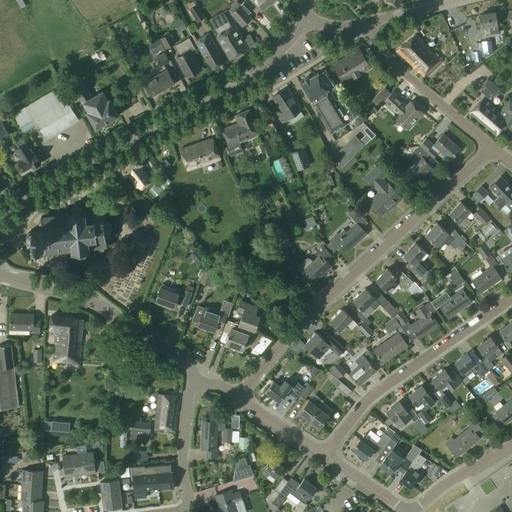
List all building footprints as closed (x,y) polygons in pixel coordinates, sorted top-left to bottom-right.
[(195,4),(192,0),(187,3),(190,8),(189,9),(197,22),(204,17),(196,4),(195,4)] [(240,5),(236,0),(227,8),(231,13),(230,13),(242,27),(252,19),(248,14),(241,5),(240,5)] [(245,0),(241,5),(248,14),(254,9),(245,0)] [(251,0),(262,12),(275,0),(251,0)] [(232,27),(223,11),(209,19),(219,35),(216,36),(230,59),(249,48),(235,25),(232,27)] [(497,25),(495,12),(479,15),(482,27),(483,27),(484,35),(490,34),(489,26),(497,25)] [(173,22),(178,32),(186,28),(181,18),(173,22)] [(176,43),(170,33),(160,38),(166,49),(176,43)] [(225,62),(209,33),(195,41),(211,70),(225,62)] [(435,54),(416,35),(397,51),(424,77),(442,60),(436,53),(435,54)] [(195,49),(189,38),(176,45),(181,55),(176,58),(187,77),(201,69),(191,51),(195,49)] [(493,52),(491,40),(482,41),(482,42),(477,43),(478,51),(473,52),(474,62),(474,63),(475,67),(482,62),(481,61),(485,59),(485,57),(491,56),(490,52),(493,52)] [(371,67),(360,49),(334,65),(345,82),(354,77),(355,78),(361,74),(360,73),(371,67)] [(170,61),(165,52),(154,58),(160,67),(170,61)] [(175,83),(167,69),(144,82),(152,97),(175,83)] [(332,80),(326,69),(319,73),(318,72),(300,83),(330,133),(348,122),(348,121),(358,116),(347,98),(345,99),(341,92),(340,92),(333,80),(332,80)] [(500,90),(488,80),(480,89),(491,99),(500,90)] [(91,97),(83,81),(73,87),(96,128),(119,115),(109,98),(107,99),(103,90),(91,97)] [(79,120),(59,86),(13,114),(24,132),(36,125),(45,141),(79,120)] [(301,109),(287,87),(273,96),(276,101),(271,104),(282,122),(301,109)] [(379,106),(383,101),(391,93),(385,87),(373,100),(379,106)] [(393,91),(391,93),(383,101),(398,115),(396,117),(409,128),(423,113),(410,101),(405,107),(395,97),(397,95),(393,91)] [(495,118),(500,112),(484,98),(471,114),(488,129),(497,120),(495,118)] [(502,109),(500,112),(495,118),(497,120),(488,129),(495,135),(505,124),(509,128),(511,123),(511,103),(509,101),(502,109)] [(238,123),(222,129),(230,146),(228,147),(228,148),(226,149),(228,153),(230,153),(232,156),(243,151),(240,142),(259,134),(249,109),(235,115),(238,123)] [(0,137),(8,134),(0,115),(0,137)] [(367,126),(364,129),(372,138),(375,135),(367,126)] [(269,138),(267,134),(259,138),(268,158),(276,155),(273,148),(278,145),(273,136),(269,138)] [(367,134),(360,140),(365,145),(371,139),(367,134)] [(460,149),(444,134),(434,145),(450,160),(460,149)] [(25,143),(22,137),(21,137),(22,138),(14,143),(13,143),(17,149),(15,150),(21,160),(18,161),(19,162),(15,164),(20,172),(24,170),(24,171),(32,166),(33,168),(41,162),(40,161),(34,152),(27,142),(25,143)] [(220,159),(212,138),(181,149),(188,170),(220,159)] [(432,143),(426,138),(419,145),(430,155),(433,157),(437,153),(430,146),(432,143)] [(362,142),(340,163),(336,166),(339,169),(365,145),(362,142)] [(430,155),(419,145),(411,153),(417,160),(403,173),(415,186),(433,169),(425,160),(430,155)] [(310,165),(303,147),(291,152),(298,170),(310,165)] [(378,152),(372,158),(375,161),(381,155),(378,152)] [(143,164),(136,155),(118,169),(124,178),(126,176),(135,188),(151,176),(142,164),(143,164)] [(358,160),(355,157),(354,156),(338,171),(342,175),(358,160)] [(173,161),(169,158),(167,161),(165,159),(160,166),(166,171),(172,164),(171,163),(173,161)] [(386,174),(378,165),(365,177),(373,186),(374,185),(380,192),(367,203),(376,212),(378,210),(382,215),(396,202),(397,203),(401,198),(393,189),(393,190),(382,178),(386,174)] [(338,184),(334,173),(327,176),(331,187),(338,184)] [(165,174),(156,183),(149,190),(155,196),(162,190),(171,181),(165,174)] [(511,209),(511,208),(511,188),(501,176),(490,186),(499,196),(495,201),(501,207),(506,203),(511,209)] [(476,204),(488,193),(481,186),(473,194),(474,195),(471,198),(476,204)] [(471,210),(461,201),(450,213),(465,227),(470,221),(465,216),(471,210)] [(84,211),(83,212),(83,211),(83,210),(82,209),(81,208),(81,207),(80,207),(79,206),(78,206),(76,206),(75,206),(74,206),(73,207),(72,208),(71,209),(71,210),(71,211),(70,211),(70,213),(59,215),(59,213),(59,214),(58,214),(57,215),(52,215),(51,215),(51,216),(49,216),(49,215),(49,214),(48,214),(48,213),(47,213),(46,213),(45,213),(45,214),(44,214),(44,215),(44,216),(43,216),(42,216),(42,217),(42,218),(41,219),(40,219),(39,219),(39,220),(39,221),(38,221),(38,222),(38,223),(39,224),(39,225),(40,226),(41,226),(42,226),(43,226),(40,227),(39,227),(39,228),(39,229),(34,230),(31,230),(31,231),(31,232),(30,232),(29,232),(29,233),(28,234),(27,235),(27,236),(27,238),(27,239),(28,239),(28,240),(29,241),(30,241),(31,242),(33,242),(33,243),(35,243),(41,242),(41,244),(41,245),(42,245),(45,244),(45,245),(44,245),(43,245),(42,246),(41,247),(41,248),(41,249),(42,250),(42,251),(43,252),(44,252),(45,252),(46,252),(46,253),(46,254),(47,255),(49,254),(50,256),(51,256),(59,256),(59,253),(62,252),(63,252),(63,253),(65,253),(65,252),(66,252),(66,253),(67,254),(68,255),(69,255),(70,256),(71,256),(72,256),(73,256),(74,256),(75,255),(76,255),(77,254),(77,253),(78,252),(78,251),(78,250),(79,250),(79,251),(81,251),(82,251),(81,250),(83,250),(87,249),(87,250),(88,249),(88,250),(90,250),(90,249),(96,248),(96,249),(97,248),(97,249),(98,249),(98,248),(99,248),(104,247),(104,248),(105,247),(105,248),(106,248),(106,247),(107,247),(107,244),(108,244),(108,243),(109,243),(109,242),(109,241),(109,240),(109,239),(108,238),(107,238),(106,238),(105,238),(105,236),(106,236),(108,235),(109,234),(110,233),(111,232),(111,231),(112,230),(112,229),(112,228),(111,226),(111,225),(110,224),(109,223),(108,222),(107,222),(106,221),(105,221),(104,221),(103,221),(103,219),(104,219),(104,218),(103,218),(103,217),(104,217),(105,216),(105,215),(106,215),(106,214),(105,214),(105,213),(105,212),(104,212),(103,212),(102,212),(102,211),(103,211),(103,210),(102,210),(102,209),(101,209),(101,210),(100,210),(94,210),(93,210),(92,210),(92,211),(91,211),(86,211),(85,211),(84,211)] [(489,218),(479,208),(473,214),(483,225),(489,218)] [(368,222),(359,213),(353,218),(357,222),(347,232),(344,229),(338,234),(338,233),(331,240),(339,249),(341,247),(346,252),(367,233),(362,228),(368,222)] [(453,239),(448,233),(437,223),(426,235),(437,245),(442,239),(448,244),(449,243),(455,248),(459,244),(463,247),(467,243),(458,233),(453,239)] [(291,245),(281,227),(269,234),(280,252),(291,245)] [(153,237),(143,233),(141,239),(151,243),(153,237)] [(485,242),(490,248),(495,244),(495,242),(491,237),(485,242)] [(426,251),(415,242),(405,254),(414,262),(410,267),(421,277),(429,268),(419,259),(426,251)] [(492,253),(484,242),(476,248),(484,259),(492,253)] [(333,257),(323,246),(316,252),(319,256),(313,261),(310,258),(308,258),(307,258),(306,258),(298,265),(298,267),(299,269),(301,272),(312,284),(332,266),(328,262),(333,257)] [(511,270),(511,247),(511,246),(504,250),(503,250),(499,253),(498,255),(495,257),(500,264),(504,262),(511,272),(511,270)] [(199,251),(193,258),(199,264),(205,258),(199,251)] [(216,265),(208,258),(206,265),(205,264),(199,282),(211,286),(218,269),(215,268),(216,265)] [(406,275),(396,266),(391,272),(387,268),(376,280),(390,292),(398,283),(406,290),(407,289),(416,297),(417,296),(418,296),(424,291),(407,274),(406,275)] [(465,281),(454,266),(449,271),(452,275),(449,277),(456,287),(465,281)] [(501,278),(493,266),(472,280),(481,292),(501,278)] [(183,295),(161,287),(156,300),(174,307),(177,300),(188,304),(193,292),(186,289),(183,295)] [(375,298),(365,288),(354,300),(359,305),(356,308),(357,308),(354,311),(364,322),(367,318),(366,317),(380,303),(375,298)] [(472,301),(463,289),(446,300),(445,297),(441,297),(435,301),(439,307),(440,306),(448,318),(472,301)] [(239,324),(249,328),(255,330),(260,316),(255,314),(258,307),(241,301),(237,310),(243,313),(239,324)] [(397,312),(388,301),(383,307),(392,317),(397,312)] [(206,306),(205,308),(197,305),(192,321),(198,323),(197,324),(201,325),(200,328),(213,333),(214,330),(215,330),(216,326),(221,328),(227,314),(206,306)] [(430,312),(425,305),(416,311),(421,318),(410,326),(418,338),(439,324),(430,312)] [(352,319),(342,309),(331,321),(341,331),(347,324),(352,329),(357,323),(352,319)] [(409,320),(401,310),(394,315),(402,325),(409,320)] [(34,314),(10,314),(10,329),(30,330),(30,334),(39,334),(40,319),(33,319),(34,314)] [(84,318),(52,315),(50,330),(55,331),(54,362),(79,364),(84,318)] [(400,324),(394,316),(382,324),(389,333),(400,324)] [(247,334),(249,328),(239,324),(227,320),(223,331),(224,329),(230,331),(225,343),(243,350),(248,334),(247,334)] [(373,332),(363,321),(358,327),(367,337),(373,332)] [(511,321),(500,330),(506,339),(503,342),(510,350),(511,348),(511,321)] [(329,334),(324,339),(316,332),(305,344),(319,357),(329,346),(342,359),(348,352),(329,334)] [(408,345),(399,332),(374,349),(383,362),(408,345)] [(482,360),(481,361),(489,370),(494,366),(491,361),(502,352),(498,347),(498,346),(490,336),(478,346),(487,358),(482,361),(482,360)] [(290,347),(296,353),(305,344),(300,338),(290,347)] [(0,408),(18,407),(10,344),(0,345),(0,408)] [(42,362),(42,349),(33,349),(33,362),(42,362)] [(511,353),(509,351),(500,358),(511,373),(511,353)] [(481,377),(489,370),(481,361),(477,364),(467,352),(455,362),(466,376),(473,371),(474,372),(476,371),(481,377)] [(376,370),(363,355),(356,361),(359,365),(349,374),(359,385),(376,370)] [(333,375),(338,379),(346,372),(338,362),(328,371),(333,375)] [(449,374),(445,369),(432,378),(440,389),(447,383),(451,389),(462,381),(454,370),(449,374)] [(352,390),(338,379),(333,375),(329,379),(336,385),(335,386),(346,397),(352,390)] [(291,385),(285,380),(280,386),(273,381),(266,391),(266,392),(266,394),(269,397),(271,397),(272,395),(280,401),(287,392),(296,398),(304,387),(295,380),(291,385)] [(313,387),(308,383),(300,395),(305,399),(313,387)] [(429,394),(422,385),(409,394),(417,405),(422,401),(426,407),(439,397),(434,391),(429,394)] [(482,402),(488,399),(491,404),(502,399),(495,386),(478,395),(482,402)] [(179,396),(158,393),(153,429),(175,432),(177,419),(174,419),(175,413),(177,413),(179,396)] [(453,405),(445,394),(439,398),(448,409),(453,405)] [(511,398),(496,411),(506,424),(511,418),(511,398)] [(309,420),(319,407),(309,399),(299,412),(309,420)] [(407,411),(399,401),(387,410),(391,416),(384,421),(387,426),(394,420),(399,427),(411,418),(414,422),(419,418),(411,407),(407,411)] [(330,415),(319,407),(309,420),(319,428),(330,415)] [(432,419),(424,408),(418,413),(425,423),(432,419)] [(223,431),(223,441),(238,442),(239,431),(231,431),(231,429),(225,428),(225,418),(210,418),(210,421),(202,420),(201,449),(206,449),(206,457),(218,457),(218,447),(216,447),(217,430),(223,431)] [(478,435),(484,431),(475,419),(468,424),(471,427),(454,439),(452,437),(446,442),(456,456),(480,438),(478,435)] [(52,421),(51,430),(68,432),(69,432),(70,422),(52,420),(52,421)] [(151,423),(132,422),(131,439),(136,440),(137,433),(149,435),(149,432),(150,432),(151,423)] [(384,447),(391,438),(390,437),(395,432),(389,428),(385,433),(384,433),(377,442),(365,433),(361,439),(360,439),(353,449),(366,459),(374,449),(373,449),(378,443),(384,447)] [(239,437),(238,445),(239,445),(248,465),(258,462),(253,449),(250,450),(248,450),(249,437),(239,437)] [(397,442),(391,438),(384,447),(376,458),(381,462),(379,464),(380,465),(379,467),(384,470),(385,469),(391,473),(395,468),(399,471),(408,459),(393,448),(397,442)] [(239,445),(238,445),(236,461),(236,470),(248,465),(239,445)] [(408,453),(406,456),(413,461),(418,453),(421,449),(414,445),(408,453)] [(148,460),(147,449),(132,451),(133,461),(148,460)] [(93,452),(78,454),(80,475),(96,472),(93,452)] [(65,477),(80,475),(78,454),(62,456),(65,477)] [(284,467),(271,458),(264,468),(259,474),(265,478),(269,472),(276,477),(284,467)] [(411,462),(408,459),(399,471),(403,474),(399,479),(411,488),(423,472),(411,463),(411,462)] [(173,489),(171,464),(145,467),(145,465),(132,467),(134,492),(145,491),(145,489),(159,488),(159,490),(173,489)] [(436,465),(431,472),(437,476),(442,469),(436,465)] [(121,476),(130,476),(129,466),(120,466),(121,476)] [(22,485),(42,486),(43,471),(23,470),(22,485)] [(317,487),(304,478),(301,484),(298,482),(290,493),(300,500),(293,509),(297,511),(301,511),(307,504),(304,502),(308,497),(309,498),(317,487)] [(102,496),(120,493),(119,480),(100,482),(102,496)] [(41,500),(42,486),(22,485),(21,500),(24,500),(41,501),(41,500)] [(265,498),(271,503),(278,493),(272,488),(265,498)] [(232,493),(231,490),(215,495),(220,510),(223,509),(223,511),(246,511),(240,491),(232,493)] [(120,493),(102,496),(104,510),(122,507),(120,493)] [(285,498),(278,493),(271,503),(277,507),(285,498)] [(24,500),(22,511),(42,511),(44,500),(41,500),(41,501),(24,500)]
